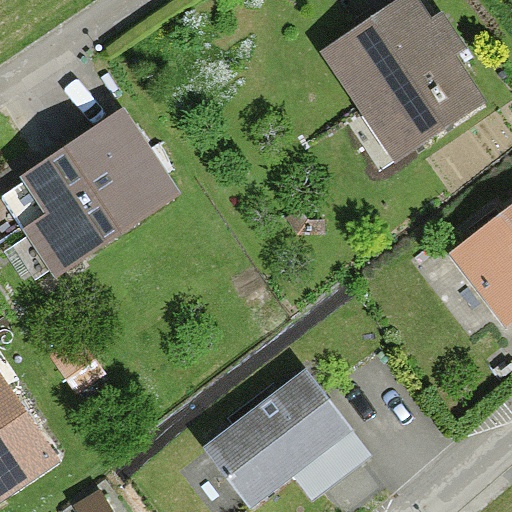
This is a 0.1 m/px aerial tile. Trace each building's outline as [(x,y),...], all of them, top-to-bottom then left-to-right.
[(388,0),(330,42),(415,160),(486,109),(406,0),(388,0)] [(117,103),(15,169),(42,211),(18,226),(53,280),(179,199),(117,103)] [(511,196),(445,247),(506,329),(511,325),(511,196)] [(201,441),(251,509),(292,478),(311,504),(368,462),(299,369),(201,441)] [(0,381),(0,487),(49,455),(0,381)]
